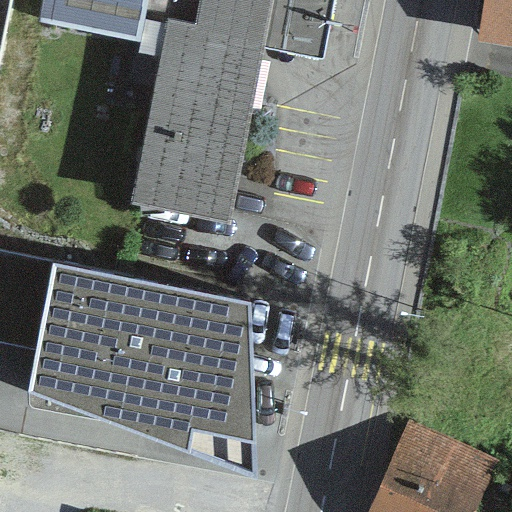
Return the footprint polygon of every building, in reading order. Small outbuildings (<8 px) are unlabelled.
[(267,0),(51,0),(46,26),(138,44),(146,0),(202,0),(196,34),(176,30),(140,210),(221,226),(258,49),(267,0)] [(335,0),(267,0),(258,49),(323,62),(335,0)] [(511,0),(491,0),(484,47),(511,51),(511,0)] [(0,340),(36,346),(55,260),(0,250),(0,340)] [(254,434),(249,300),(55,260),(36,346),(30,384),(188,446),(192,425),(254,434)] [(418,438),(383,511),(464,511),(485,469),(418,438)]
